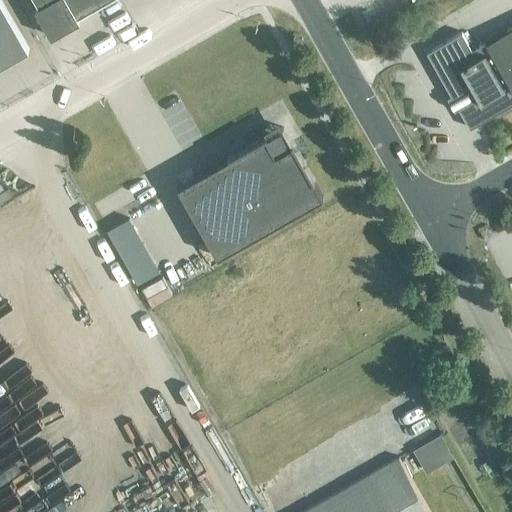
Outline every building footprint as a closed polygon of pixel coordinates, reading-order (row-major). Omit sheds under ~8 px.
[(0,0),(0,65),(29,49),(0,0)] [(51,37),(80,20),(78,17),(106,0),(35,0),(39,6),(35,8),(51,37)] [(511,26),(472,50),(461,32),(426,52),(451,95),(447,97),(454,110),(458,108),(469,128),(511,103),(511,26)] [(177,185),(217,255),(322,196),(313,180),(314,180),(292,141),(291,142),(282,127),(267,136),(266,134),(227,156),(228,157),(177,185)] [(441,433),(412,449),(425,472),(453,456),(441,433)] [(429,511),(397,456),(300,511),(429,511)]
